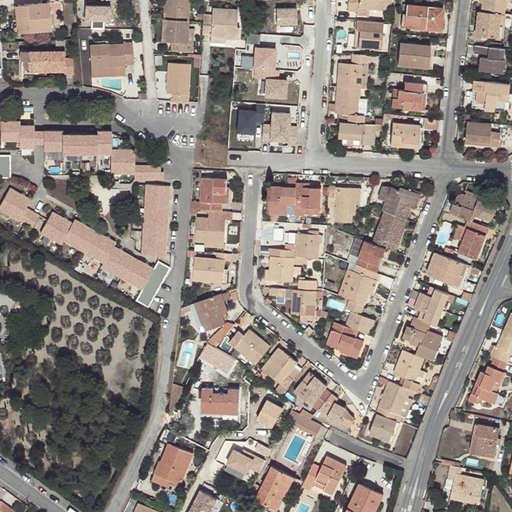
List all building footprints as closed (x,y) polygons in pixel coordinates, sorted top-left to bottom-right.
[(165,0),(165,16),(191,16),(191,0),(165,0)] [(358,6),(369,7),(385,9),(386,0),(348,0),(348,11),(358,11),(358,6)] [(483,0),(482,11),(501,13),(503,13),(504,0),(483,0)] [(43,25),(51,25),(49,2),(17,5),(18,30),(44,29),(43,25)] [(428,9),(428,7),(428,5),(407,3),(405,26),(442,30),(444,7),(434,6),(434,7),(434,10),(428,9)] [(369,16),(369,7),(358,6),(358,11),(357,15),(369,16)] [(204,14),(203,33),(211,33),(210,35),(223,36),(239,38),(240,26),(237,25),(238,8),(213,7),(213,14),(204,14)] [(297,9),(277,9),(277,24),(297,24),(297,9)] [(482,11),(478,10),(475,35),(498,38),(501,13),(482,11)] [(164,19),(163,42),(173,42),(178,42),(178,51),(195,51),(195,42),(189,42),(189,28),(189,20),(164,19)] [(383,21),(357,19),(356,29),(360,29),(358,46),(380,48),(383,21)] [(261,34),(247,32),(246,42),(260,44),(261,34)] [(398,65),(428,68),(431,45),(400,42),(398,65)] [(89,45),(91,70),(110,69),(110,65),(123,64),(133,63),(132,43),(89,45)] [(500,47),(475,45),(474,52),(481,53),(480,61),(484,62),(484,70),(503,72),(505,58),(502,58),(499,58),(500,47)] [(283,49),(256,47),(254,68),(278,70),(282,70),(283,49)] [(238,65),(254,64),(254,50),(237,51),(238,65)] [(64,74),(73,74),(73,57),(64,57),(64,51),(21,51),(21,64),(23,63),(24,74),(35,74),(35,70),(64,70),(64,74)] [(339,73),(338,86),(360,88),(362,63),(367,64),(368,54),(353,53),(353,62),(340,62),(339,73)] [(173,100),(188,100),(188,62),(167,61),(167,92),(173,91),(173,100)] [(92,75),(124,73),(123,64),(110,65),(110,69),(91,70),(92,75)] [(278,70),(254,68),(254,78),(266,79),(265,95),(285,97),(286,80),(278,80),(278,70)] [(509,83),(474,79),(473,88),(476,88),(475,100),(485,102),(484,107),(504,109),(505,100),(506,92),(508,93),(509,83)] [(425,91),(426,83),(405,81),(404,89),(398,88),(397,98),(392,97),(391,106),(420,109),(422,92),(425,91)] [(360,88),(338,86),(336,112),(340,112),(339,121),(347,122),(370,124),(370,116),(365,116),(365,114),(363,114),(364,102),(358,101),(360,88)] [(476,88),(473,88),(471,105),(484,107),(485,102),(475,100),(476,88)] [(265,103),(256,103),(256,111),(240,110),(238,132),(254,133),(255,120),(263,121),(265,103)] [(272,112),(272,125),(290,126),(291,113),(272,112)] [(0,139),(19,140),(19,125),(19,121),(0,120),(0,139)] [(374,144),(375,124),(370,124),(347,122),(339,121),(338,138),(342,138),(362,139),(363,143),(374,144)] [(489,141),(489,146),(498,146),(500,131),(490,130),(491,124),(467,121),(465,138),(489,141)] [(400,140),(418,142),(420,124),(393,122),(391,144),(399,145),(400,140)] [(272,125),(263,124),(262,139),(288,141),(288,145),(296,145),(297,127),(290,126),(272,125)] [(33,143),(33,130),(33,126),(19,125),(19,140),(19,147),(33,147),(33,143)] [(114,129),(99,129),(99,133),(100,152),(114,152),(114,144),(114,129)] [(44,143),(44,130),(33,130),(33,143),(44,143)] [(62,130),(44,130),(44,143),(43,149),(62,149),(62,133),(62,130)] [(80,133),(62,133),(62,149),(62,152),(81,152),(80,133)] [(99,133),(80,133),(81,152),(100,152),(99,133)] [(362,139),(342,138),(342,144),(362,146),(363,143),(362,139)] [(137,144),(114,144),(114,168),(137,167),(137,160),(137,144)] [(159,160),(137,160),(137,167),(138,174),(166,174),(166,166),(159,160)] [(202,177),(200,208),(212,209),(222,210),(223,202),(229,203),(230,193),(226,193),(227,187),(227,179),(202,177)] [(171,181),(148,179),(146,203),(168,205),(171,181)] [(304,181),(297,181),(297,186),(296,203),(295,210),(320,211),(322,187),(312,187),(304,186),(304,181)] [(330,184),(328,206),(336,207),(335,220),(352,220),(352,213),(355,213),(356,203),(360,203),(361,187),(348,186),(347,190),(338,189),(338,185),(338,184),(330,184)] [(387,199),(383,209),(406,217),(411,206),(414,208),(420,192),(401,185),(400,188),(391,184),(383,185),(378,195),(387,199)] [(296,203),(297,186),(272,185),(270,213),(288,214),(289,203),(296,203)] [(0,202),(0,210),(30,227),(37,214),(24,207),(28,199),(8,188),(0,202)] [(457,195),(451,211),(468,218),(471,219),(473,213),(490,220),(492,215),(496,205),(464,192),(461,192),(459,193),(457,195)] [(144,225),(166,227),(168,205),(146,203),(144,225)] [(230,220),(231,210),(222,210),(212,209),(212,218),(198,217),(196,240),(205,241),(224,242),(225,219),(230,220)] [(404,228),(408,218),(406,217),(383,209),(371,241),(386,247),(395,250),(398,244),(394,242),(400,226),(404,228)] [(61,238),(70,223),(50,212),(39,232),(58,243),(61,238)] [(489,227),(498,230),(502,219),(492,215),(490,220),(488,226),(489,227)] [(471,219),(468,218),(465,226),(468,228),(463,240),(458,250),(477,258),(489,227),(488,226),(471,219)] [(70,223),(61,238),(82,250),(93,231),(72,219),(70,223)] [(144,225),(142,249),(164,251),(166,227),(144,225)] [(394,242),(398,244),(404,228),(400,226),(394,242)] [(460,238),(463,240),(468,228),(465,226),(460,238)] [(313,233),(299,232),(299,235),(298,241),(297,249),(275,247),(274,255),(294,256),(318,258),(320,230),(314,229),(313,233)] [(113,242),(93,231),(82,250),(102,261),(111,245),(113,242)] [(371,241),(365,239),(356,264),(377,271),(386,247),(371,241)] [(131,257),(111,245),(102,261),(99,265),(120,277),(131,257)] [(231,260),(232,253),(210,251),(209,258),(196,256),(193,279),(226,282),(228,273),(224,272),(225,260),(231,260)] [(465,262),(435,251),(427,272),(459,286),(464,276),(460,274),(465,262)] [(274,255),(272,254),(271,269),(271,279),(292,280),(294,256),(274,255)] [(151,268),(131,257),(120,277),(140,288),(151,268)] [(157,257),(151,268),(140,288),(135,298),(148,305),(170,264),(157,257)] [(464,288),(473,265),(465,262),(460,274),(464,276),(459,286),(464,288)] [(377,271),(356,264),(354,270),(344,295),(351,298),(365,303),(370,291),(375,277),(379,279),(381,273),(377,271)] [(349,267),(339,293),(344,295),(354,270),(349,267)] [(375,277),(370,291),(374,292),(379,279),(375,277)] [(316,289),(317,290),(317,280),(299,279),(299,288),(316,289)] [(435,287),(430,285),(427,294),(432,295),(435,287)] [(288,288),(272,287),(271,294),(287,295),(288,288)] [(411,295),(417,298),(443,309),(450,293),(435,287),(432,295),(427,294),(413,289),(411,295)] [(316,289),(299,288),(295,288),(293,313),(301,314),(309,314),(309,319),(314,319),(316,289)] [(222,293),(195,302),(205,331),(226,324),(224,319),(223,314),(227,313),(229,312),(225,301),(230,299),(228,292),(222,294),(222,293)] [(361,313),(365,303),(351,298),(347,308),(353,310),(347,325),(355,328),(367,332),(372,318),(361,313)] [(431,322),(437,325),(443,309),(417,298),(414,306),(421,309),(426,311),(423,319),(431,322)] [(426,311),(421,309),(417,317),(423,319),(426,311)] [(494,343),(489,354),(493,356),(506,361),(510,351),(506,350),(511,339),(511,340),(511,309),(511,310),(496,344),(494,343)] [(424,356),(433,360),(443,335),(428,329),(431,322),(423,319),(417,317),(414,315),(410,325),(408,324),(402,336),(411,339),(420,343),(418,346),(416,353),(424,356)] [(347,325),(336,320),(328,340),(343,346),(341,349),(341,350),(357,357),(364,340),(352,335),(355,328),(347,325)] [(229,321),(223,327),(228,332),(234,325),(229,321)] [(244,334),(234,325),(228,332),(221,341),(224,343),(228,339),(257,363),(270,347),(249,330),(244,334)] [(213,338),(219,343),(221,341),(228,332),(223,327),(213,338)] [(343,346),(328,340),(327,343),(341,349),(343,346)] [(237,360),(207,342),(201,353),(231,371),(237,360)] [(279,347),(271,358),(274,360),(282,350),(279,347)] [(410,388),(420,392),(423,384),(420,383),(415,381),(420,367),(424,356),(416,353),(404,348),(394,372),(405,377),(402,385),(410,388)] [(288,388),(301,371),(295,366),(298,362),(282,350),(274,360),(271,358),(263,368),(288,388)] [(503,370),(506,361),(493,356),(490,364),(489,364),(485,371),(481,370),(472,394),(480,397),(494,403),(499,393),(493,390),(494,387),(498,389),(506,371),(503,370)] [(415,381),(420,383),(426,370),(420,367),(415,381)] [(319,408),(331,393),(326,389),(328,385),(310,371),(294,391),(318,410),(319,408)] [(390,380),(377,411),(403,422),(407,416),(400,414),(407,396),(410,388),(402,385),(390,380)] [(184,389),(173,383),(169,419),(184,389)] [(202,412),(239,414),(240,389),(230,388),(229,393),(214,393),(215,387),(203,387),(202,412)] [(338,398),(331,393),(319,408),(328,415),(343,423),(352,427),(355,418),(350,414),(347,407),(336,402),(338,398)] [(478,403),(480,397),(472,394),(470,399),(478,403)] [(414,399),(407,396),(400,414),(407,416),(414,399)] [(322,425),(311,419),(292,410),(286,421),(316,436),(322,425)] [(369,432),(389,440),(397,421),(377,413),(369,432)] [(479,424),(476,434),(479,435),(475,452),(494,456),(500,428),(479,424)] [(179,434),(165,427),(159,440),(168,444),(161,461),(159,461),(154,473),(170,480),(169,483),(171,484),(178,487),(193,453),(174,444),(179,434)] [(236,444),(224,469),(253,483),(265,458),(236,444)] [(313,463),(302,486),(310,490),(313,484),(315,479),(325,485),(323,489),(332,493),(347,465),(327,455),(322,466),(313,463)] [(457,466),(450,464),(447,478),(454,480),(450,494),(479,500),(483,479),(456,472),(457,466)] [(255,499),(270,507),(276,496),(279,498),(291,475),(273,466),(255,499)] [(170,480),(154,473),(151,480),(169,488),(171,484),(169,483),(170,480)] [(279,498),(282,499),(294,477),(291,475),(279,498)] [(313,484),(323,489),(325,485),(315,479),(313,484)] [(345,511),(374,511),(383,494),(360,483),(345,511)] [(210,511),(217,498),(200,489),(192,505),(205,511),(210,511)] [(276,496),(270,507),(277,510),(282,499),(279,498),(276,496)] [(13,511),(14,511),(0,501),(0,500),(0,511),(13,511)] [(163,511),(138,502),(133,511),(163,511)]
